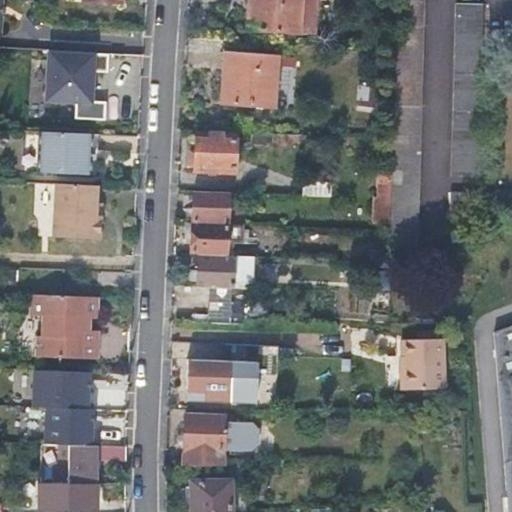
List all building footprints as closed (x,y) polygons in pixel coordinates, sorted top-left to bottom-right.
[(252,0),(252,15),(248,15),(247,30),(246,31),(314,37),(315,18),(300,17),(301,0),(252,0)] [(316,0),(301,0),(300,17),(315,18),(316,0)] [(395,0),(395,1),(395,25),(394,58),(391,141),(390,202),(389,236),(388,274),(414,264),(421,0),(395,0)] [(395,25),(395,1),(384,1),(384,25),(395,25)] [(481,10),(454,8),(447,218),(475,219),(481,10)] [(74,119),(105,120),(107,54),(46,52),(44,105),(75,106),(74,119)] [(275,61),(224,57),(220,106),(272,111),(275,61)] [(89,132),(36,130),(35,174),(87,176),(88,160),(88,149),(89,132)] [(264,135),(252,135),(253,143),(264,143),(264,135)] [(235,140),(195,136),(192,173),(232,176),(235,140)] [(375,172),(373,205),(388,206),(389,173),(375,172)] [(329,196),(329,181),(301,179),(301,194),(329,196)] [(89,187),(47,185),(45,237),(92,240),(94,216),(87,216),(88,203),(89,187)] [(227,195),(192,193),(191,225),(217,227),(225,219),(227,195)] [(191,225),(190,225),(188,258),(197,258),(222,260),(222,246),(239,247),(240,228),(217,227),(191,225)] [(229,292),(249,294),(251,262),(222,260),(197,258),(195,289),(209,290),(229,292)] [(208,324),(250,325),(250,306),(230,305),(229,292),(209,290),(208,324)] [(60,296),(29,295),(28,316),(41,317),(40,337),(35,337),(34,357),(94,360),(95,332),(85,331),(86,319),(94,319),(94,298),(60,296)] [(511,511),(511,326),(486,336),(505,511),(511,511)] [(444,342),(402,341),(401,390),(444,391),(444,342)] [(269,358),(269,348),(201,345),(201,357),(231,358),(269,358)] [(184,395),(201,395),(200,404),(229,404),(231,362),(269,363),(269,358),(231,358),(201,357),(201,361),(184,361),(184,395)] [(181,469),(222,468),(222,418),(183,418),(181,469)] [(120,465),(120,451),(65,449),(64,472),(38,470),(38,485),(57,486),(91,486),(92,464),(120,465)] [(121,483),(102,484),(103,502),(121,501),(121,483)] [(229,511),(228,483),(190,483),(190,511),(229,511)] [(91,486),(57,486),(57,510),(94,511),(94,486),(91,486)]
